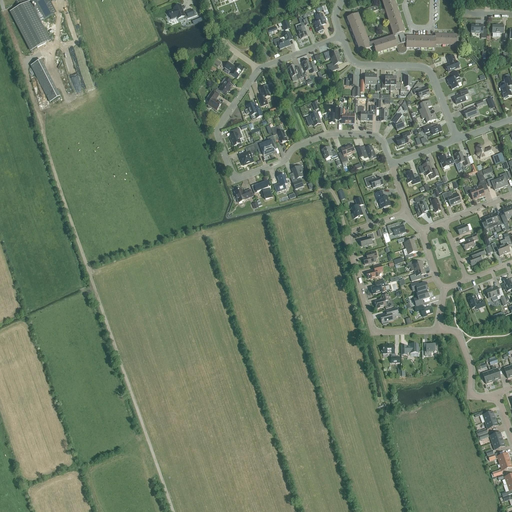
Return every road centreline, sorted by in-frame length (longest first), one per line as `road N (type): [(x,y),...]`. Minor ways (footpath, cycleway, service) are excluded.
road 1 (residential): [(390,164),(377,137),(331,134),(235,178),(216,129),(257,69)]
road 2 (residential): [(436,331),(374,331),(347,240),(352,230),(406,212)]
road 3 (residential): [(457,139),(431,72),(361,65),(342,36)]
